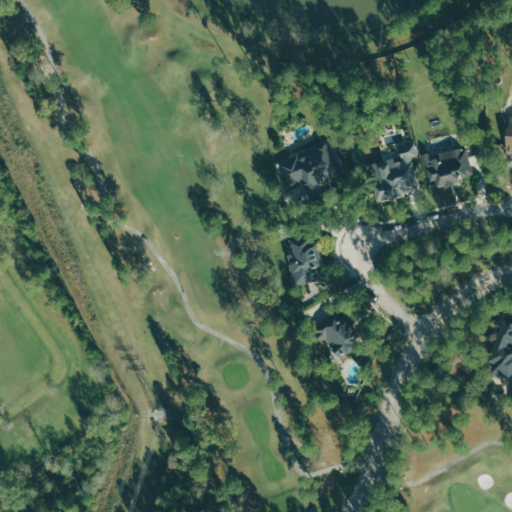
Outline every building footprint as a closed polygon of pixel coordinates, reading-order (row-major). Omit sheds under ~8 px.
[(511,119),(502,120),(502,131),(505,132),(505,151),(511,151),(511,119)] [(279,166),(288,189),(301,184),(308,202),(321,196),(318,185),(346,175),(336,146),(311,154),(313,159),(302,164),(299,157),(279,166)] [(421,153),(425,171),(429,170),(431,180),(437,179),(437,184),(464,178),(462,173),(469,172),(463,148),(437,153),(438,159),(430,160),(429,152),(421,153)] [(394,161),(397,172),(379,176),(381,184),(371,186),(374,200),(408,194),(407,185),(416,184),(409,157),(394,161)] [(294,235),(296,239),(290,241),(294,252),(288,253),(294,283),(322,276),(319,271),(325,268),(320,245),(310,245),(308,236),(303,236),(304,232),(294,235)] [(318,326),(342,359),(364,343),(340,311),(318,326)] [(504,323),(487,362),(511,372),(511,315),(508,314),(504,323)]
